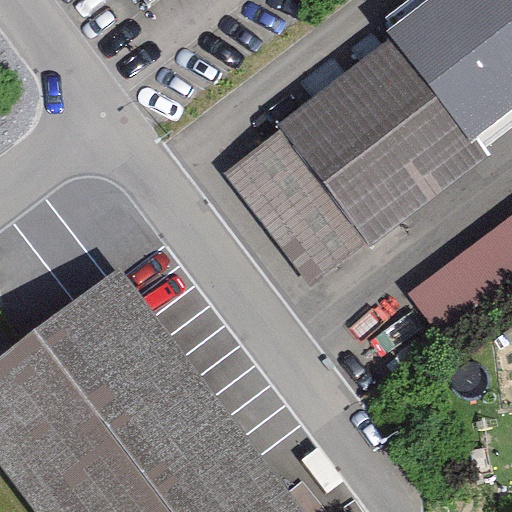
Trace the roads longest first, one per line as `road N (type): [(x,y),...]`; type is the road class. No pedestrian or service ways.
road 1 (unclassified): [(106,120),(394,511)]
road 2 (unclassified): [(18,0),(106,120)]
road 3 (unclassified): [(106,120),(0,201)]
